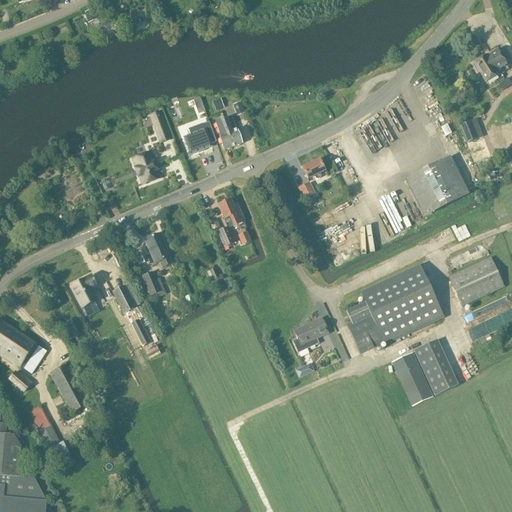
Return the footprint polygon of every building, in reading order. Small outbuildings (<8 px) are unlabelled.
[(96,8),(86,12),(86,14),(88,18),(89,17),(98,13),(96,8)] [(473,63),(485,82),(497,75),(495,72),(506,65),(496,50),(486,57),(485,56),(473,63)] [(220,99),(212,102),(216,112),(224,109),(220,99)] [(239,102),(233,104),(237,115),(244,113),(239,102)] [(237,130),(236,130),(231,117),(228,118),(227,119),(228,121),(227,121),(230,130),(228,131),(233,148),(242,144),(237,130)] [(224,151),(233,148),(228,131),(230,130),(227,121),(228,121),(227,119),(215,123),(220,136),(219,137),(224,151)] [(167,131),(163,121),(153,125),(157,135),(167,131)] [(466,143),(477,139),(471,121),(459,126),(466,143)] [(191,136),(184,138),(190,155),(212,147),(210,145),(216,142),(209,123),(203,125),(189,130),(191,136)] [(451,134),(447,125),(442,128),(446,136),(451,134)] [(151,152),(131,160),(134,167),(133,168),(137,179),(139,179),(142,187),(161,179),(158,171),(160,170),(156,159),(154,160),(151,152)] [(404,181),(423,219),(468,195),(449,157),(404,181)] [(325,172),(319,160),(301,168),(307,181),(314,177),(316,179),(318,180),(320,179),(321,176),(320,174),(325,172)] [(51,176),(49,169),(36,173),(38,180),(51,176)] [(315,195),(309,183),(298,189),(303,201),(315,195)] [(218,206),(224,220),(229,218),(233,227),(244,223),(237,205),(233,207),(230,201),(218,206)] [(190,252),(179,227),(171,230),(181,255),(190,252)] [(217,232),(223,248),(235,244),(228,228),(217,232)] [(164,247),(156,229),(146,233),(153,252),(150,253),(155,265),(160,263),(162,269),(172,265),(165,247),(164,247)] [(245,245),(250,242),(246,233),(241,235),(245,245)] [(491,258),(449,278),(463,307),(504,288),(491,258)] [(206,291),(195,266),(187,269),(198,294),(206,291)] [(347,326),(360,355),(384,344),(384,345),(442,318),(419,267),(361,294),(365,303),(346,312),(352,323),(347,326)] [(150,297),(160,293),(153,273),(142,277),(150,297)] [(86,279),(70,288),(83,311),(85,310),(96,304),(98,302),(93,293),(94,293),(92,288),(97,286),(91,276),(86,279)] [(113,293),(123,314),(135,308),(125,287),(113,293)] [(191,295),(184,298),(188,306),(195,304),(191,295)] [(151,337),(142,319),(133,324),(141,342),(151,337)] [(321,319),(293,332),(297,340),(292,342),(298,354),(319,344),(316,340),(328,334),(321,319)] [(0,355),(30,375),(46,351),(0,321),(0,355)] [(412,408),(433,398),(412,354),(391,364),(412,408)] [(67,365),(50,375),(68,408),(85,398),(67,365)] [(296,372),(300,380),(309,375),(305,367),(296,372)] [(24,394),(32,385),(32,383),(22,375),(20,377),(15,372),(8,381),(24,394)] [(0,475),(18,478),(18,477),(25,478),(27,458),(26,458),(23,449),(21,448),(21,447),(14,437),(9,436),(10,432),(6,431),(7,426),(0,425),(0,424),(0,475)] [(0,511),(45,511),(46,504),(46,502),(34,479),(25,478),(18,477),(18,478),(0,475),(0,511)]
